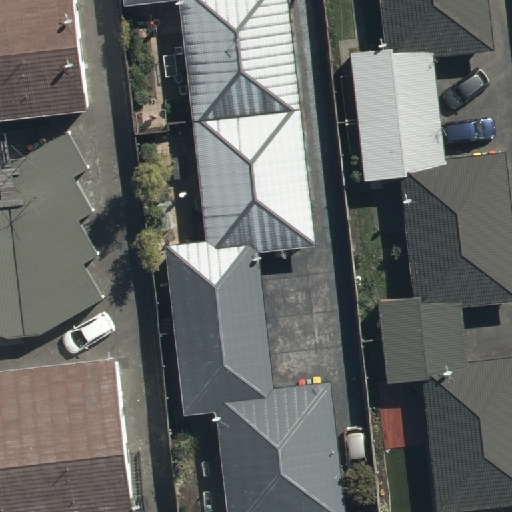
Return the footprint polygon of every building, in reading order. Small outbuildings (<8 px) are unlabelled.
[(0,0),(0,107),(87,97),(75,0),(0,0)] [(276,0),(175,0),(174,1),(187,119),(289,107),(276,0)] [(365,174),(399,170),(413,292),(379,296),(388,379),(423,375),(438,508),(511,499),(511,350),(467,355),(461,300),(511,294),(511,205),(505,145),(445,152),(433,50),(494,44),(489,0),(380,0),(385,42),(351,45),(365,174)] [(289,107),(187,119),(201,239),(210,247),(240,244),(252,250),(306,243),(289,107)] [(69,123),(12,153),(8,112),(0,112),(0,334),(43,333),(102,291),(82,254),(98,245),(79,210),(92,203),(73,168),(88,160),(69,123)] [(259,398),(266,390),(252,250),(240,244),(210,247),(201,239),(161,247),(181,414),(211,413),(218,400),(259,398)] [(0,355),(0,511),(64,511),(134,504),(116,342),(0,355)] [(218,400),(211,413),(223,511),(337,511),(321,382),(266,390),(259,398),(218,400)]
